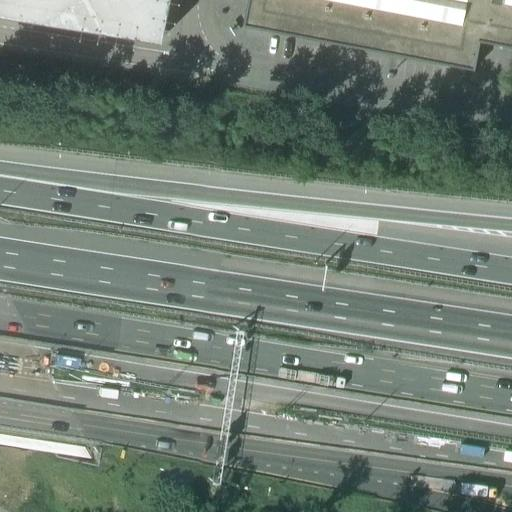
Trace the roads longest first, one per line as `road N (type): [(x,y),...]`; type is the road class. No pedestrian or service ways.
road 1 (motorway): [(0,321),(511,404)]
road 2 (motorway): [(511,271),(0,192)]
road 3 (motorway): [(511,337),(0,260)]
road 4 (motorway): [(511,227),(0,184)]
road 5 (unclassified): [(210,50),(270,71),(511,105)]
road 6 (motorway): [(0,388),(279,432)]
road 7 (motorway): [(279,432),(511,506)]
road 8 (motorway): [(279,432),(511,468)]
road 9 (unclassified): [(0,35),(177,61),(210,50)]
